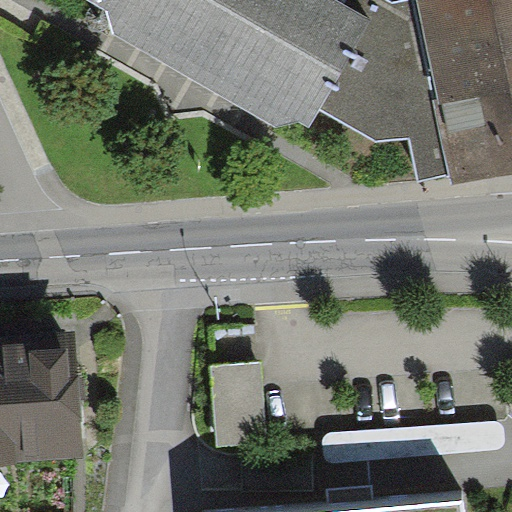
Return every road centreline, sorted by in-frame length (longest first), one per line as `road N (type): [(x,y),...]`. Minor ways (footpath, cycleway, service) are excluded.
road 1 (secondary): [(38,258),(369,239)]
road 2 (secondary): [(511,215),(369,239)]
road 3 (secondary): [(369,239),(511,259)]
